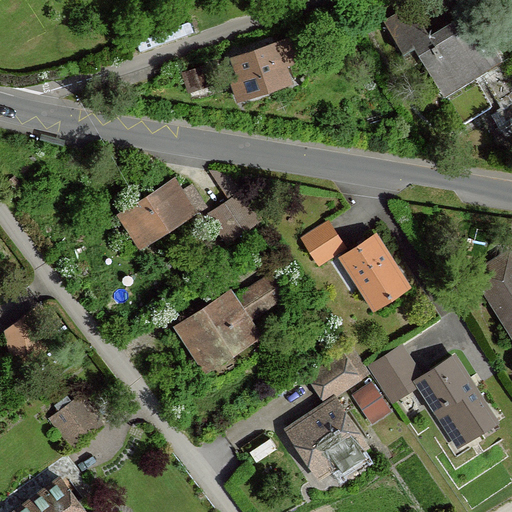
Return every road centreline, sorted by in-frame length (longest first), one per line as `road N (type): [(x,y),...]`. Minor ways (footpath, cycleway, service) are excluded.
road 1 (residential): [(511,195),(8,105)]
road 2 (residential): [(0,207),(232,511)]
road 3 (residential): [(325,0),(8,105)]
